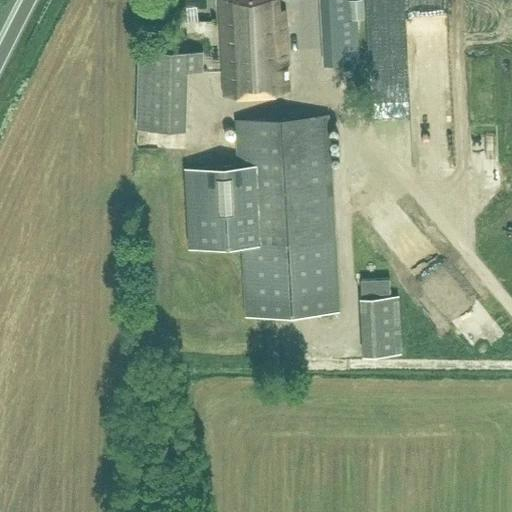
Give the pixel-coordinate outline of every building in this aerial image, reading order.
[(220,0),(225,93),(289,90),(285,9),(279,9),(278,0),(220,0)] [(346,0),(320,0),(324,63),(360,61),(358,19),(348,20),(346,0)] [(353,0),(354,18),(370,17),(369,0),(353,0)] [(377,11),(378,26),(398,25),(397,10),(377,11)] [(139,47),(137,126),(185,128),(186,69),(202,70),(202,49),(139,47)] [(326,113),(235,118),(237,162),(186,165),(189,214),(191,214),(192,245),(242,242),(246,313),(337,308),(326,113)] [(430,284),(477,343),(495,329),(449,269),(430,284)] [(361,296),(363,353),(400,351),(397,294),(361,296)]
